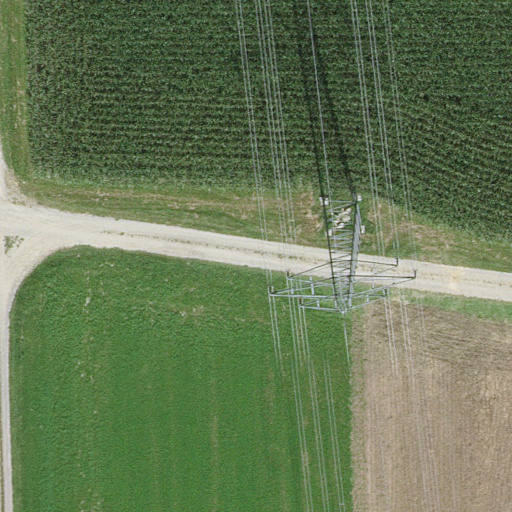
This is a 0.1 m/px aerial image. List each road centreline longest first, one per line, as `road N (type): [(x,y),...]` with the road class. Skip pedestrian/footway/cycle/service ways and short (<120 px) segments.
road 1 (track): [(511,295),(0,223)]
road 2 (track): [(0,227),(8,511)]
